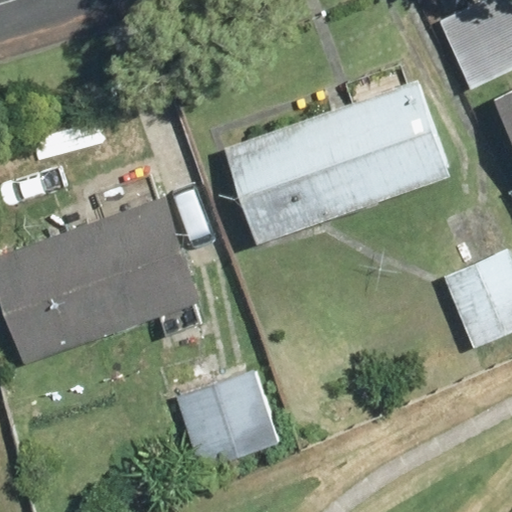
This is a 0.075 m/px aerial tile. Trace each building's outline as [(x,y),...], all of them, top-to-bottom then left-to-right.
[(511,0),(472,0),(441,15),(474,84),(511,66),(511,0)] [(454,171),(422,77),(228,143),(260,237),(454,171)] [(511,86),(498,94),(511,121),(511,86)] [(0,285),(27,361),(209,294),(171,188),(0,250),(0,285)] [(469,264),(447,273),(479,346),(511,332),(511,253),(499,224),(459,241),(469,264)] [(205,466),(283,436),(254,362),(177,392),(205,466)]
